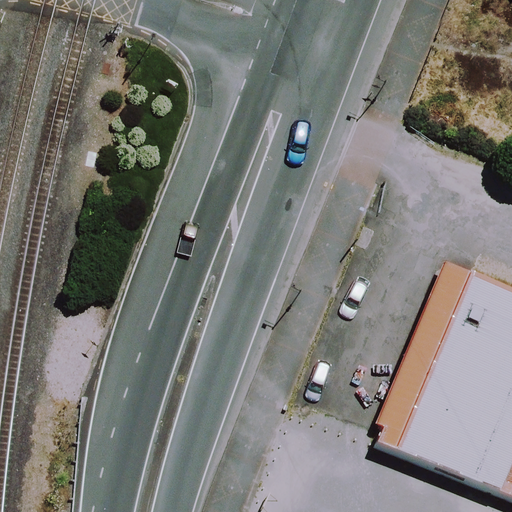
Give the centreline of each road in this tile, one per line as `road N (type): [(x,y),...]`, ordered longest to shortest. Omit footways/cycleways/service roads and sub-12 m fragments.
road 1 (secondary): [(108,511),(172,275),(263,140)]
road 2 (secondary): [(263,140),(236,293),(175,511)]
